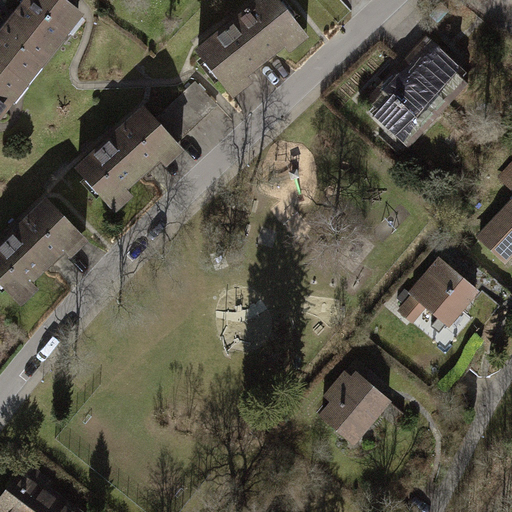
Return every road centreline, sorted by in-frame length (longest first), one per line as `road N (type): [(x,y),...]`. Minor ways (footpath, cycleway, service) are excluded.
road 1 (residential): [(392,0),(177,199),(0,401)]
road 2 (residential): [(511,371),(437,511)]
